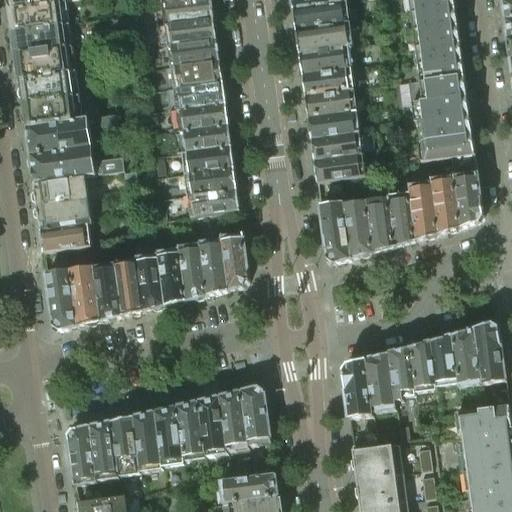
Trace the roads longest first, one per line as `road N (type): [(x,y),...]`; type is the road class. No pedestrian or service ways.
road 1 (residential): [(477,0),(509,244)]
road 2 (residential): [(509,244),(446,263),(412,322),(311,339)]
road 3 (residential): [(257,336),(108,364),(72,353),(29,366)]
road 4 (residential): [(29,366),(0,146)]
road 5 (tertiary): [(277,204),(250,0)]
road 6 (tertiary): [(311,339),(277,204)]
road 7 (tertiary): [(277,204),(281,338)]
